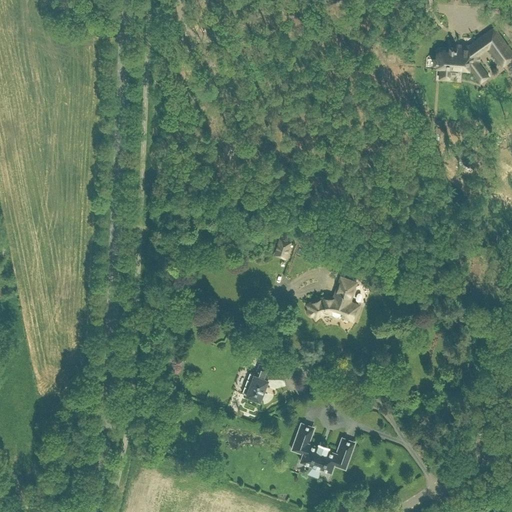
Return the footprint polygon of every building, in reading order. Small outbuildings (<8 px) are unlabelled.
[(511,54),(511,50),(497,29),(484,38),(482,35),(471,43),(471,44),(458,43),(457,43),(456,44),(455,45),(449,45),(449,49),(440,48),(437,51),(436,56),(434,56),(434,57),(435,57),(435,62),(435,61),(434,61),(434,63),(436,63),(436,65),(440,65),(439,77),(449,78),(450,69),(459,70),(459,67),(469,67),(469,66),(470,65),(479,78),(487,72),(478,61),(479,54),(489,47),(501,63),(511,54)] [(273,255),(286,259),(292,241),(279,237),(273,255)] [(341,276),(334,296),(328,296),(322,296),(317,298),(312,300),(307,304),(309,307),(309,308),(308,309),(308,311),(308,312),(308,313),(309,314),(310,314),(311,315),(312,314),(314,314),(316,318),(320,316),(323,314),(328,313),(332,313),(332,314),(333,315),(334,316),(335,317),(337,317),(338,317),(339,316),(341,315),(353,319),(359,304),(349,301),(356,282),(341,276)] [(497,287),(491,290),(498,301),(504,298),(497,287)] [(462,360),(466,349),(457,345),(453,357),(462,360)] [(272,365),(275,355),(260,349),(256,359),(272,365)] [(243,393),(261,400),(268,379),(267,378),(271,368),(260,364),(256,374),(250,372),(243,393)] [(311,466),(320,469),(320,467),(331,471),(332,472),(332,471),(334,464),(345,468),(346,468),(346,467),(354,445),(354,444),(342,439),(341,439),(341,440),(336,452),(327,449),(328,447),(318,443),(318,444),(318,445),(309,442),(313,430),(314,429),(313,429),(301,425),(300,424),(300,425),(292,448),(291,449),(292,449),(303,453),(301,460),(300,459),(300,460),(301,461),(301,460),(312,464),(311,466)] [(344,506),(348,501),(341,495),(337,501),(344,506)]
